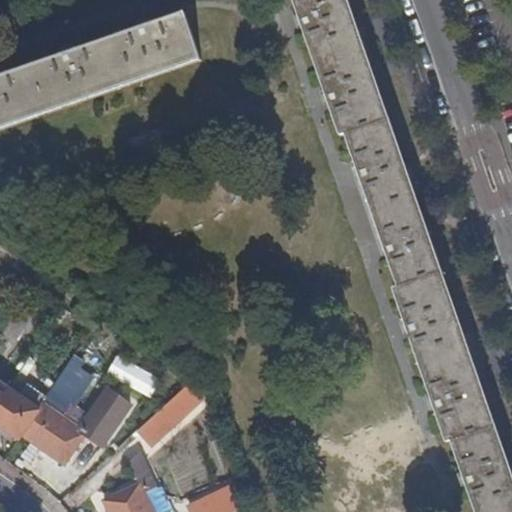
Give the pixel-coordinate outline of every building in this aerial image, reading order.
[(303,0),(350,134),(355,132),(409,285),(404,287),(445,406),(458,441),(463,439),(488,511),(511,511),(511,439),(511,438),(446,251),(409,145),(377,52),(358,0),(303,0)] [(0,70),(0,127),(209,59),(192,7),(0,70)] [(29,308),(15,298),(0,321),(0,327),(11,335),(29,308)] [(69,298),(64,306),(89,324),(94,315),(69,298)] [(86,327),(89,324),(64,306),(62,309),(86,327)] [(3,383),(0,387),(0,428),(12,437),(16,431),(37,400),(42,393),(20,377),(12,388),(4,382),(3,383)] [(37,400),(16,431),(58,461),(79,431),(97,444),(126,402),(102,385),(84,411),(66,399),(56,413),(37,400)] [(160,427),(147,415),(126,434),(138,447),(160,427)] [(139,484),(105,499),(111,511),(152,511),(144,494),(156,488),(147,469),(135,474),(139,484)] [(186,511),(240,511),(241,511),(229,485),(183,505),(186,511)]
